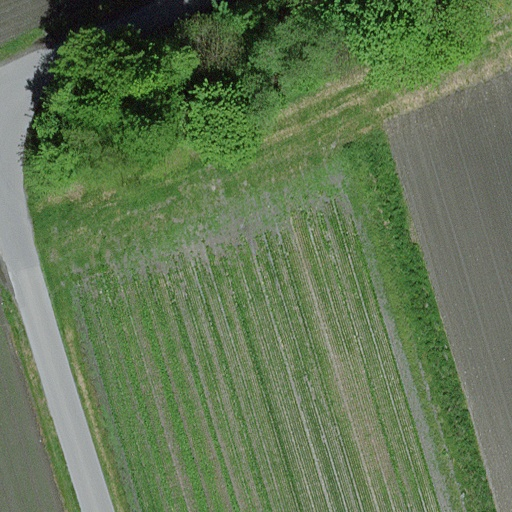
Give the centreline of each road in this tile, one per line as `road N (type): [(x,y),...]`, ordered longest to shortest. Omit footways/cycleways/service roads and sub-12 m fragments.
road 1 (track): [(0,163),(102,511)]
road 2 (track): [(186,0),(0,88)]
